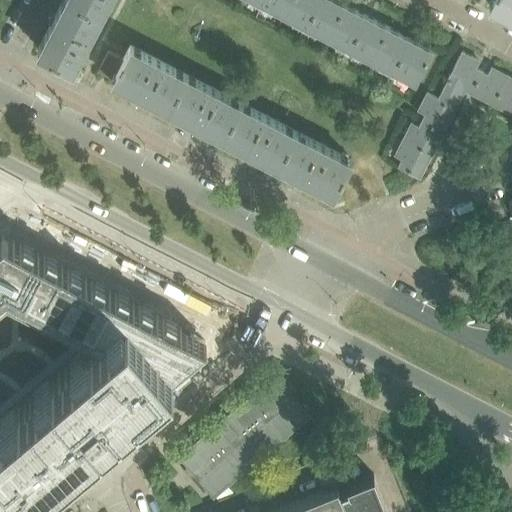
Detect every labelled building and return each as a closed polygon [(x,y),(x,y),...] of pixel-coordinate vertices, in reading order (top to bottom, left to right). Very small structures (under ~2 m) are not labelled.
[(71,65),(100,9),(83,0),(61,0),(55,14),(53,13),(49,22),(48,22),(50,23),(38,47),(71,65)] [(83,0),(100,9),(104,0),(83,0)] [(284,13),(290,0),(262,0),(262,2),(284,13)] [(305,24),(317,0),(290,0),(284,13),(305,24)] [(327,35),(344,3),(338,0),(317,0),(305,24),(327,35)] [(511,0),(490,0),(488,4),(511,15),(511,17),(511,18),(511,17),(511,0)] [(348,46),(365,14),(344,3),(327,35),(348,46)] [(371,58),(387,25),(365,14),(348,46),(371,58)] [(392,69),(409,36),(387,25),(371,58),(392,69)] [(415,81),(431,48),(409,36),(392,69),(415,81)] [(186,72),(163,60),(130,43),(122,57),(108,50),(99,68),(113,75),(112,77),(136,89),(135,91),(144,96),(145,94),(169,107),(186,72)] [(471,90),(481,70),(474,66),(478,59),(462,50),(447,78),(448,78),(443,88),(459,96),(464,87),(471,90)] [(493,102),(507,74),(491,66),(487,73),(481,70),(471,90),(493,102)] [(241,101),(218,89),(186,72),(169,107),(191,118),(190,119),(198,124),(199,124),(200,122),(223,134),(241,101)] [(511,76),(507,74),(493,102),(511,111),(511,76)] [(442,129),(459,96),(443,88),(438,97),(427,91),(418,108),(425,111),(422,118),(442,129)] [(296,129),(263,112),(241,101),(223,134),(245,146),(245,148),(250,150),(254,152),(254,151),(278,163),(296,129)] [(430,153),(441,131),(442,129),(422,118),(419,125),(411,121),(402,138),(430,153)] [(351,158),(318,141),(296,129),(278,163),(300,174),(299,176),(308,181),(309,179),(333,191),(351,158)] [(419,174),(430,153),(402,138),(395,152),(402,156),(399,164),(419,174)] [(0,503),(23,484),(202,333),(0,227),(0,287),(93,336),(0,414),(0,503)] [(259,451),(307,411),(291,392),(296,388),(288,379),(283,384),(276,376),(205,435),(212,443),(184,467),(191,476),(196,472),(209,488),(257,448),(259,451)] [(388,511),(373,475),(374,475),(373,473),(347,484),(348,488),(341,491),(337,482),(336,483),(265,511),(388,511)]
